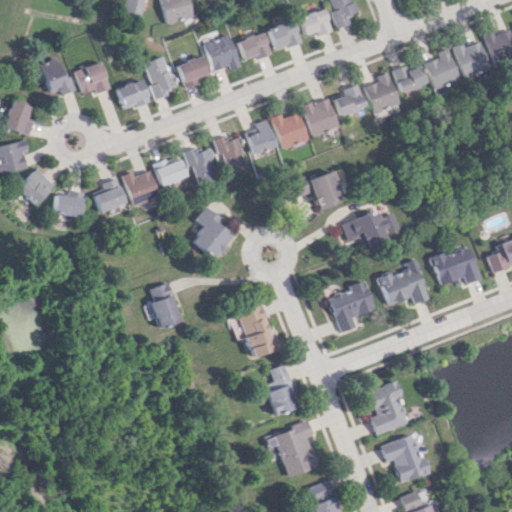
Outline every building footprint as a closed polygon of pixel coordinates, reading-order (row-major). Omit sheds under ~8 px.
[(119,0),(118,15),(137,18),(139,0),(119,0)] [(156,0),(162,23),(189,16),(184,0),(156,0)] [(324,0),(334,27),(347,22),(344,13),(355,10),(351,0),(349,0),(347,1),(346,0),(324,0)] [(313,31),(314,34),(327,30),(320,8),(294,16),(300,35),(313,31)] [(272,51),(297,40),(289,18),(263,29),(272,51)] [(511,54),(511,45),(505,27),(480,36),(490,63),(511,54)] [(240,59),(252,55),(253,59),(267,53),(259,31),(233,41),(240,59)] [(207,70),(225,65),(226,69),(236,66),(226,35),(199,42),(207,70)] [(448,46),(460,77),(486,68),(476,40),(461,46),(460,42),(448,46)] [(420,63),(430,90),(456,80),(443,47),(433,51),(435,56),(420,63)] [(138,63),(151,98),(165,93),(163,87),(172,84),(169,75),(165,76),(158,56),(138,63)] [(173,63),(179,85),(205,78),(199,56),(173,63)] [(60,77),(54,58),(28,66),(37,96),(56,90),(57,94),(71,90),(66,75),(60,77)] [(90,88),(91,92),(105,88),(96,61),(70,70),(77,92),(90,88)] [(422,84),(416,65),(402,69),(401,65),(388,69),(395,92),(422,84)] [(359,86),(369,113),(383,108),(385,114),(397,109),(383,71),(372,76),(374,80),(359,86)] [(145,100),(137,78),(111,88),(119,110),(145,100)] [(335,115),(361,106),(353,83),(336,89),(338,94),(329,97),(335,115)] [(334,126),(323,96),(297,105),(308,136),(334,126)] [(0,122),(0,126),(24,134),(28,119),(24,118),(28,106),(7,100),(0,122)] [(278,116),(277,113),(267,116),(276,147),(303,140),(295,112),(278,116)] [(252,128),(240,132),(250,158),(273,149),(261,118),(250,123),(252,128)] [(244,166),(233,136),(221,140),(220,135),(210,139),(223,174),(244,166)] [(0,171),(21,168),(18,150),(23,150),(21,139),(0,143),(0,171)] [(204,147),(195,151),(193,145),(180,150),(193,185),(215,177),(204,147)] [(154,184),(180,178),(175,155),(149,161),(154,184)] [(12,188),(29,205),(49,184),(31,168),(12,188)] [(129,175),(128,171),(119,174),(127,205),(154,198),(146,170),(129,175)] [(339,201),(329,170),(302,179),(300,175),(284,181),(289,197),(309,191),(315,209),(339,201)] [(94,212),(121,202),(112,177),(94,183),(96,189),(87,192),(94,212)] [(78,191),(62,189),(62,195),(50,194),(48,213),(75,216),(78,191)] [(219,220),(203,205),(191,219),(200,227),(188,240),(209,259),(229,237),(215,225),(219,220)] [(397,233),(388,212),(376,217),(372,209),(338,223),(345,242),(352,239),(356,249),(397,233)] [(482,255),(487,271),(511,261),(511,236),(491,244),(494,251),(482,255)] [(476,277),(463,245),(425,259),(435,285),(458,276),(461,283),(476,277)] [(381,305),(405,296),(407,303),(423,297),(409,259),(400,262),(402,267),(372,278),(381,305)] [(368,309),(359,280),(343,285),(344,290),(322,297),(333,332),(349,327),(346,316),(368,309)] [(177,321),(164,282),(144,288),(157,327),(177,321)] [(249,357),(274,348),(258,304),(233,313),(249,357)] [(282,363),(266,367),(269,381),(261,383),(268,414),(293,408),(282,363)] [(369,434),(403,422),(389,381),(361,390),(370,414),(363,416),(369,434)] [(313,467),(303,436),(308,434),(303,419),(288,424),(289,428),(269,434),(284,477),(313,467)] [(395,482),(424,471),(419,456),(415,458),(406,433),(374,445),(380,462),(386,460),(395,482)] [(303,487),(309,502),(329,495),(324,480),(303,487)] [(394,497),(400,511),(426,511),(417,488),(394,497)] [(308,504),(310,511),(334,511),(329,497),(308,504)]
